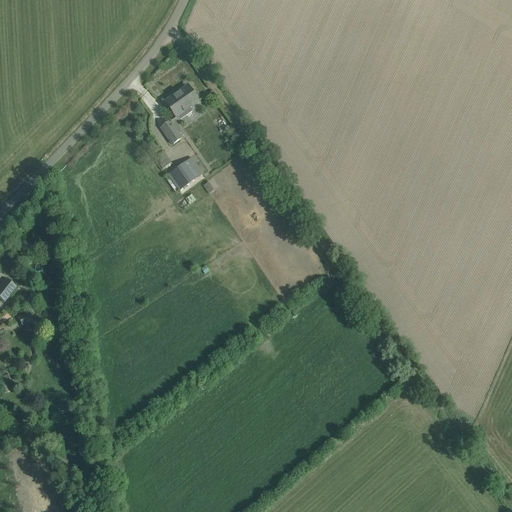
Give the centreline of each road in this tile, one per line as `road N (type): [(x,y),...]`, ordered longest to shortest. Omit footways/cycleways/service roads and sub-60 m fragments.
road 1 (track): [(169,27),(511,500)]
road 2 (unclassified): [(0,213),(151,54),(182,0)]
